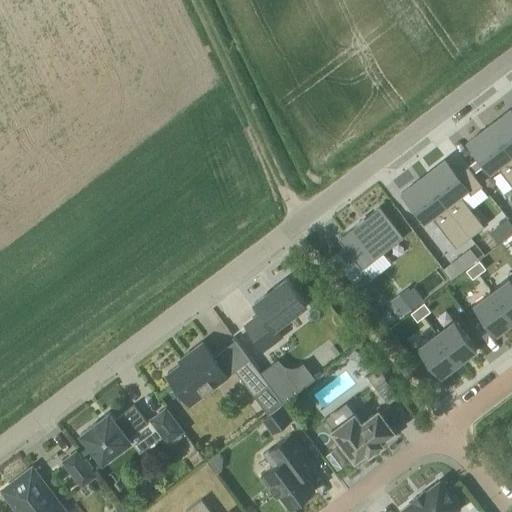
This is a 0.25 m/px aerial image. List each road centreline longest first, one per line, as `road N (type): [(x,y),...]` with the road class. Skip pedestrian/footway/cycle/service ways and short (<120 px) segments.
road 1 (residential): [(0,445),(511,60)]
road 2 (track): [(199,0),(301,223)]
road 3 (residential): [(445,430),(337,511)]
